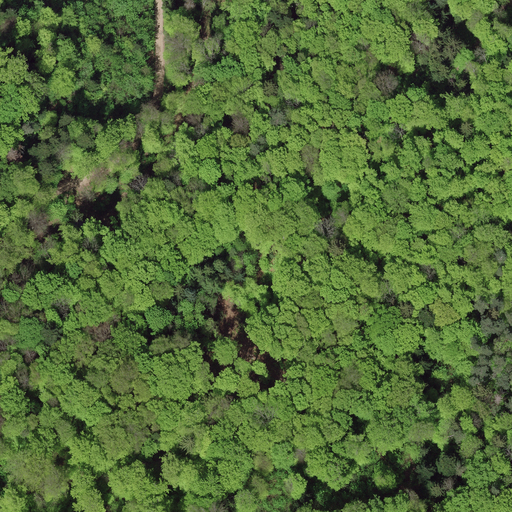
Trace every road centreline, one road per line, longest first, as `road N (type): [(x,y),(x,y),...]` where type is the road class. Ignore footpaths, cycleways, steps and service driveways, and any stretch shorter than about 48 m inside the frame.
road 1 (track): [(0,400),(292,168),(453,0)]
road 2 (track): [(511,165),(380,310),(124,511)]
road 3 (track): [(0,255),(140,152),(165,92),(175,0)]
road 4 (track): [(180,462),(0,497)]
